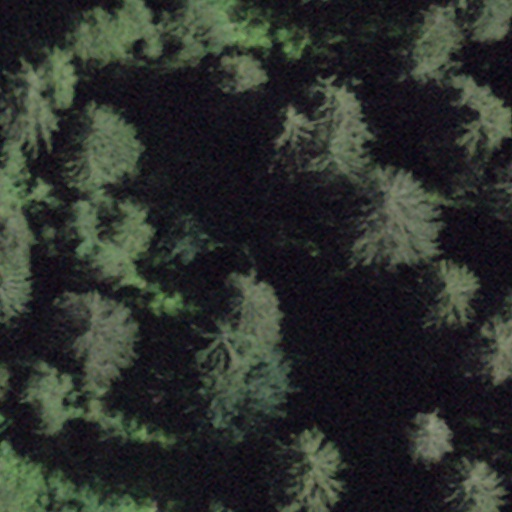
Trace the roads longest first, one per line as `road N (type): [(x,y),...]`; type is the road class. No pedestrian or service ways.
road 1 (track): [(275,0),(194,163),(152,279),(147,432),(162,511)]
road 2 (track): [(415,511),(511,416)]
